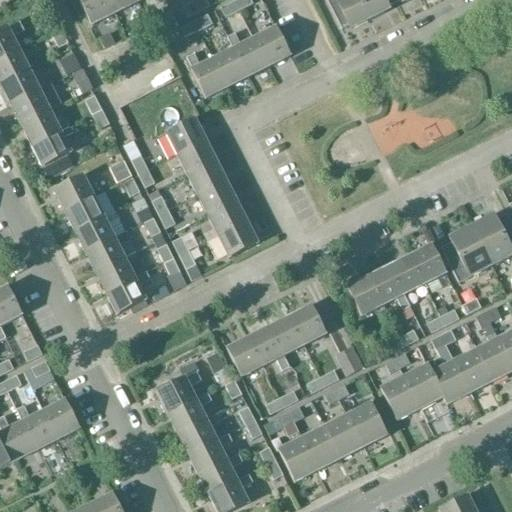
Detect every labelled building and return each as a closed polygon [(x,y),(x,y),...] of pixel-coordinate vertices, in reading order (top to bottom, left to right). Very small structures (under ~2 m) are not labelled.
[(77,0),(91,28),(114,17),(105,0),(77,0)] [(105,0),(114,17),(137,5),(134,0),(105,0)] [(202,0),(194,4),(199,15),(209,10),(204,0),(202,0)] [(238,13),(249,8),(245,0),(241,0),(234,4),(238,13)] [(348,28),(350,32),(369,22),(357,0),(324,0),(341,32),(348,28)] [(357,0),(369,22),(389,13),(387,9),(393,6),(390,0),(357,0)] [(184,9),(189,19),(199,15),(194,4),(184,9)] [(223,9),(228,18),(238,13),(234,4),(223,9)] [(143,18),(149,29),(158,24),(153,13),(143,18)] [(143,18),(133,23),(139,33),(149,29),(143,18)] [(198,34),(209,29),(204,19),(193,25),(198,34)] [(19,25),(0,34),(0,61),(18,52),(12,40),(24,34),(19,25)] [(183,30),(187,39),(198,34),(193,25),(183,30)] [(253,41),(268,70),(290,59),(275,30),(253,41)] [(56,52),(65,47),(58,33),(49,38),(56,52)] [(176,33),(167,37),(171,45),(180,40),(176,33)] [(104,52),(114,47),(109,36),(99,41),(104,52)] [(227,40),(233,51),(247,80),(268,70),(253,41),(240,48),(234,36),(227,40)] [(212,62),(226,91),(247,80),(233,51),(212,62)] [(0,61),(0,87),(29,73),(18,52),(0,61)] [(190,73),(205,102),(226,91),(212,62),(199,68),(193,57),(186,60),(192,72),(190,73)] [(0,87),(2,91),(10,107),(39,93),(29,73),(0,87)] [(10,107),(18,124),(20,128),(49,113),(39,93),(10,107)] [(86,107),(92,118),(101,113),(96,102),(86,107)] [(20,128),(24,135),(31,148),(60,133),(49,113),(20,128)] [(101,113),(92,118),(97,128),(106,124),(101,113)] [(165,136),(176,159),(205,144),(194,121),(165,136)] [(31,148),(42,170),(71,156),(63,141),(72,136),(69,130),(60,135),(60,133),(31,148)] [(215,164),(205,144),(176,159),(186,178),(215,164)] [(48,182),(72,169),(67,158),(42,171),(48,182)] [(133,166),(138,177),(147,172),(142,162),(133,166)] [(186,178),(197,199),(226,184),(215,164),(186,178)] [(147,172),(138,177),(143,188),(153,183),(147,172)] [(53,193),(64,215),(93,200),(82,178),(53,193)] [(123,186),(128,196),(137,192),(132,181),(123,186)] [(226,184),(197,199),(207,219),(236,204),(226,184)] [(103,220),(93,200),(64,215),(74,235),(103,220)] [(153,207),(158,218),(167,213),(162,202),(153,207)] [(207,219),(217,239),(246,224),(236,204),(207,219)] [(147,210),(136,215),(142,226),(144,225),(153,221),(147,210)] [(167,213),(158,218),(163,228),(173,224),(167,213)] [(470,229),(490,268),(511,256),(511,229),(506,218),(495,223),(492,218),(470,229)] [(74,235),(78,243),(85,255),(114,240),(103,220),(74,235)] [(144,225),(149,236),(158,231),(153,221),(144,225)] [(217,239),(228,261),(257,247),(246,224),(217,239)] [(490,268),(470,229),(448,240),(451,246),(440,251),(457,284),(490,268)] [(124,261),(114,240),(85,255),(95,276),(124,261)] [(173,248),(179,259),(188,254),(183,243),(173,248)] [(409,259),(423,287),(445,277),(430,248),(409,259)] [(168,251),(158,256),(164,267),(173,262),(168,251)] [(188,254),(179,259),(184,270),(193,265),(188,254)] [(409,259),(389,269),(403,298),(423,287),(409,259)] [(95,276),(105,296),(134,281),(124,261),(95,276)] [(164,267),(169,277),(178,273),(173,262),(164,267)] [(368,279),(383,308),(396,301),(402,313),(409,310),(403,298),(389,269),(368,279)] [(145,275),(134,281),(105,296),(116,318),(145,303),(138,289),(149,283),(145,275)] [(347,290),(362,319),(383,308),(368,279),(347,290)] [(6,289),(0,292),(0,328),(21,318),(6,289)] [(472,303),(462,309),(467,318),(477,313),(472,303)] [(289,319),(303,348),(324,337),(310,309),(289,319)] [(485,315),(490,326),(500,321),(495,310),(485,315)] [(441,319),(446,328),(457,323),(452,314),(441,319)] [(475,320),(480,331),(490,326),(485,315),(475,320)] [(289,319),(268,330),(283,358),(303,348),(289,319)] [(435,334),(446,328),(441,319),(431,324),(435,334)] [(247,340),(262,369),(276,362),(282,374),(289,371),(283,358),(268,330),(247,340)] [(511,368),(511,332),(497,340),(511,368)] [(450,333),(440,338),(445,349),(455,344),(450,333)] [(405,349),(415,344),(411,335),(400,340),(405,349)] [(430,343),(435,354),(445,349),(440,338),(430,343)] [(227,351),(241,380),(262,369),(247,340),(227,351)] [(389,345),(394,355),(405,349),(400,340),(389,345)] [(492,385),(511,374),(511,368),(497,340),(475,352),(492,385)] [(37,349),(26,354),(31,363),(42,358),(37,349)] [(336,359),(345,378),(361,370),(351,351),(336,359)] [(469,396),(492,385),(475,352),(452,363),(469,396)] [(403,357),(393,361),(399,372),(408,367),(403,357)] [(384,366),(389,377),(399,372),(393,361),(384,366)] [(446,408),(469,396),(452,363),(430,374),(429,375),(442,400),(446,408)] [(0,378),(10,373),(5,364),(0,366),(0,378)] [(44,366),(34,371),(38,380),(49,375),(44,366)] [(420,412),(442,400),(429,375),(430,374),(427,367),(403,379),(420,412)] [(324,390),(335,384),(331,375),(320,380),(324,390)] [(156,396),(167,418),(196,403),(195,402),(189,390),(200,384),(196,376),(156,396)] [(403,379),(379,390),(396,424),(420,412),(403,379)] [(7,395),(18,389),(13,380),(2,385),(7,395)] [(309,386),(314,395),(324,390),(320,380),(309,386)] [(230,399),(239,394),(234,383),(225,388),(230,399)] [(343,387),(333,392),(337,403),(348,398),(343,387)] [(167,418),(177,437),(206,423),(199,409),(210,404),(212,406),(229,398),(224,388),(207,397),(207,396),(195,402),(196,403),(167,418)] [(322,397),(327,407),(337,403),(333,392),(322,397)] [(284,410),(295,405),(290,396),(279,401),(284,410)] [(268,406),(273,416),(284,410),(279,401),(268,406)] [(43,413),(58,442),(79,432),(64,403),(43,413)] [(346,418),(363,450),(386,438),(369,407),(346,418)] [(16,412),(22,424),(37,453),(58,442),(43,413),(29,421),(23,409),(16,412)] [(298,410),(288,415),(293,425),(303,420),(298,410)] [(239,416),(244,427),(254,422),(248,412),(239,416)] [(293,425),(288,415),(278,420),(283,430),(293,425)] [(340,462),(363,450),(346,418),(324,430),(340,462)] [(0,420),(0,433),(1,435),(16,464),(37,453),(22,424),(9,431),(3,419),(0,420)] [(254,422),(244,427),(250,438),(259,433),(254,422)] [(177,437),(180,444),(187,458),(216,443),(206,423),(177,437)] [(317,473),(340,462),(324,430),(301,441),(317,473)] [(0,471),(16,464),(1,435),(0,435),(0,471)] [(187,458),(197,478),(226,463),(220,450),(231,444),(228,437),(216,443),(187,458)] [(278,441),(271,444),(276,454),(278,453),(283,450),(278,441)] [(283,450),(278,453),(294,485),(317,473),(301,441),(283,450)] [(261,458),(266,469),(275,464),(270,453),(261,458)] [(238,457),(226,463),(197,478),(208,498),(237,484),(230,471),(242,465),(238,457)] [(275,464),(266,469),(271,480),(281,475),(275,464)] [(237,484),(208,498),(214,511),(235,511),(248,506),(240,491),(252,485),(248,478),(237,484)] [(90,507),(92,511),(119,511),(112,496),(90,507)] [(475,511),(468,497),(438,511),(475,511)]
